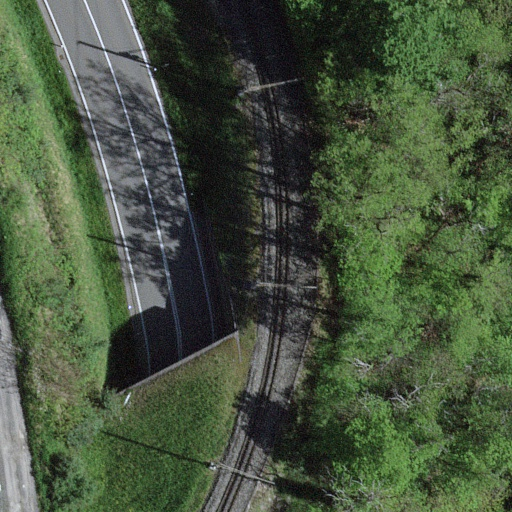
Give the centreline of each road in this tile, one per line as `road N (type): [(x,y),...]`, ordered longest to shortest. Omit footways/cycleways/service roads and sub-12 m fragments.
road 1 (secondary): [(188,511),(182,358),(158,224),(84,0)]
road 2 (track): [(21,511),(0,366)]
